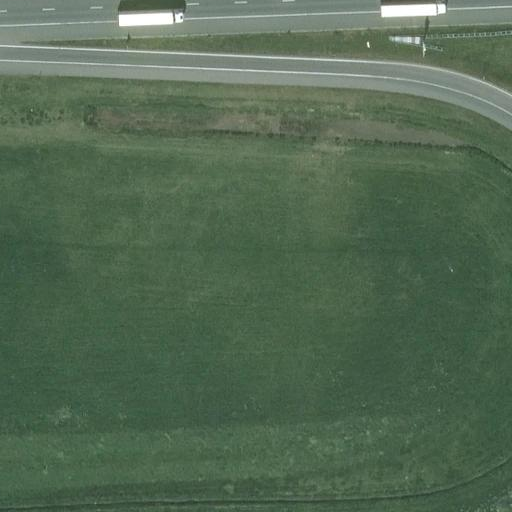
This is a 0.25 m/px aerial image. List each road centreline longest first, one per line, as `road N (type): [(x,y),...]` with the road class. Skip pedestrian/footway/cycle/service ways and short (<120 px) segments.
road 1 (motorway): [(0,54),(422,75),(511,106)]
road 2 (motorway): [(0,11),(309,0)]
